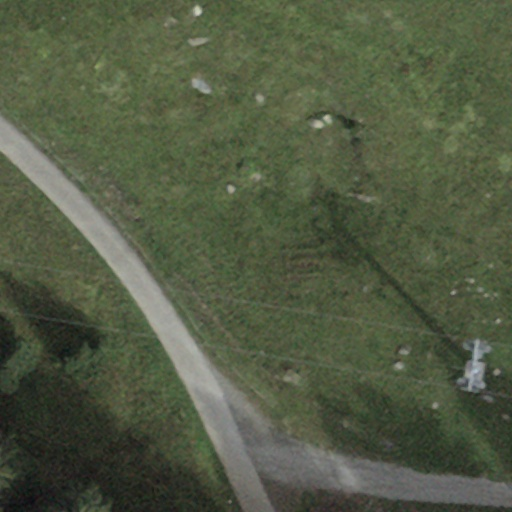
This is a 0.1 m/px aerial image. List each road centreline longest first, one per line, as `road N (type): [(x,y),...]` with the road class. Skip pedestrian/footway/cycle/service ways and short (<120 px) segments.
road 1 (track): [(236,463),(172,328),(107,236),(0,134)]
road 2 (track): [(511,504),(236,463)]
